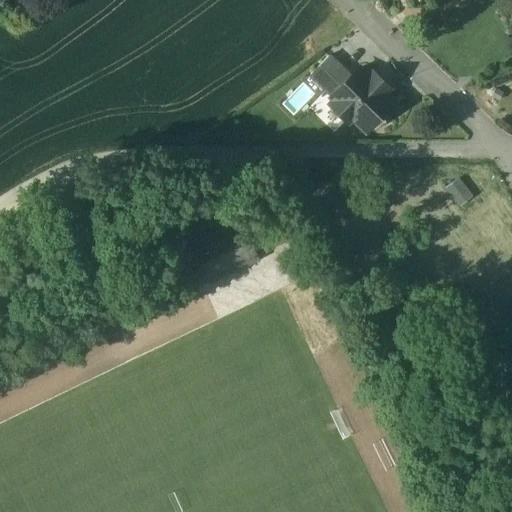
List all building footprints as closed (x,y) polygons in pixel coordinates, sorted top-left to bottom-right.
[(350,77),(328,55),(310,74),(332,95),(350,77)] [(368,77),(359,68),(350,77),(332,95),(331,97),(334,99),(330,104),(348,121),(352,117),(365,130),(393,101),(384,93),(389,89),(372,73),(368,77)] [(458,176),(444,185),(457,205),(471,195),(458,176)] [(241,224),(196,245),(210,275),(255,253),(241,224)] [(276,247),(267,227),(257,231),(267,251),(276,247)]
